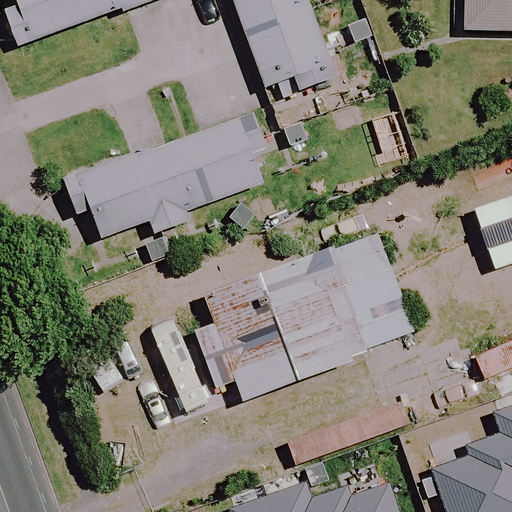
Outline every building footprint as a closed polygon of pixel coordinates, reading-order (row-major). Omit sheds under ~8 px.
[(14,0),(19,13),(5,17),(15,50),(164,0),(14,0)] [(330,83),(301,0),(231,0),(266,105),(330,83)] [(511,0),(461,0),(460,35),(511,37),(511,0)] [(264,188),(243,125),(61,185),(72,219),(89,214),(98,242),(147,226),(151,238),(187,226),(184,214),(264,188)] [(412,341),(373,237),(203,300),(213,329),(195,336),(215,391),(233,384),(240,405),(412,341)] [(511,285),(452,307),(478,377),(511,364),(511,285)] [(511,406),(507,408),(505,402),(453,418),(474,488),(511,476),(511,406)] [(301,511),(414,511),(400,471),(299,506),(301,511)]
